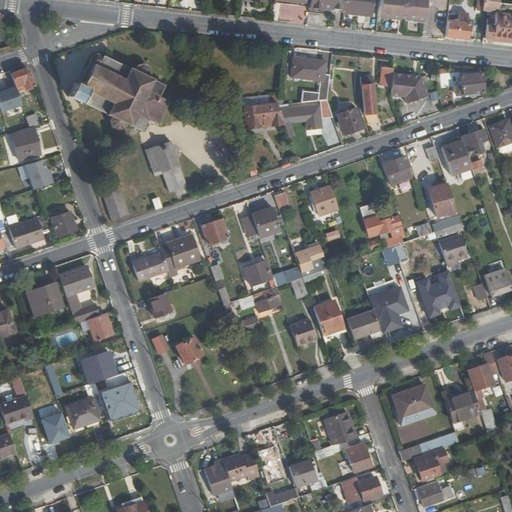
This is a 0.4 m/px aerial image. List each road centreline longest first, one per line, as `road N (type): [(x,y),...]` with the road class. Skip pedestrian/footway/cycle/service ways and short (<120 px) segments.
road 1 (residential): [(101,240),(511,98)]
road 2 (tertiary): [(105,14),(511,58)]
road 3 (residential): [(101,240),(171,440)]
road 4 (tertiary): [(171,440),(362,374)]
road 5 (residential): [(35,51),(101,240)]
road 6 (tertiary): [(171,440),(0,500)]
road 7 (tertiary): [(362,374),(511,322)]
road 8 (residential): [(408,511),(362,374)]
